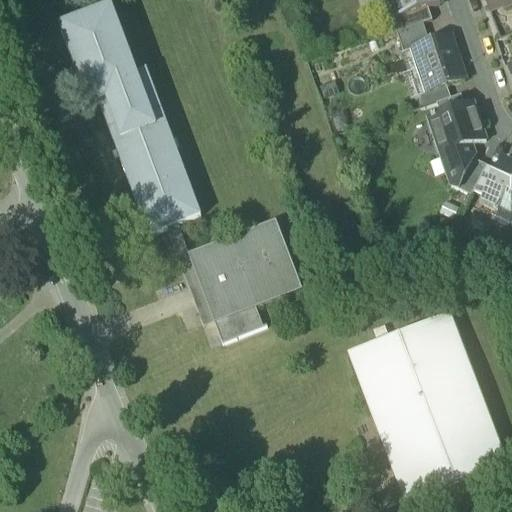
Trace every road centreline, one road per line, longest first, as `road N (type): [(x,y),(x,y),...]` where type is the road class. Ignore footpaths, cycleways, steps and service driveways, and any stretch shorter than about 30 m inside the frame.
road 1 (unclassified): [(100,374),(42,235)]
road 2 (unclassified): [(155,511),(100,374)]
road 3 (residential): [(460,0),(470,48),(504,130),(511,130)]
road 4 (unclassified): [(100,374),(67,511)]
road 5 (unclassified): [(42,235),(0,115)]
